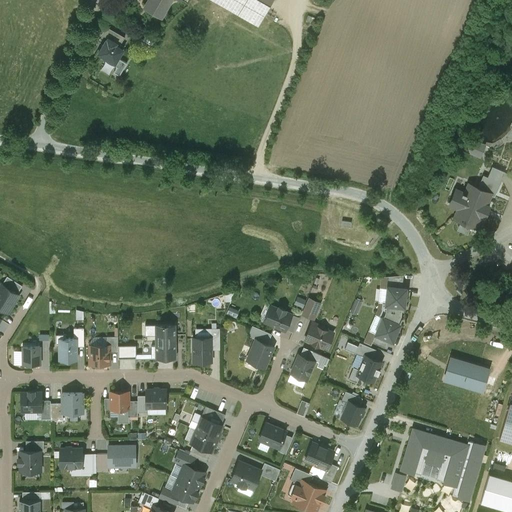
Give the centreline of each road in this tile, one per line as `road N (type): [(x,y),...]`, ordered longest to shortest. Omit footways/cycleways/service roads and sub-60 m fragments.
road 1 (unclassified): [(0,138),(373,200),(413,235),(430,311)]
road 2 (residential): [(3,378),(189,375),(248,400)]
road 3 (residential): [(364,449),(430,311)]
road 4 (residential): [(4,504),(3,378)]
road 5 (residential): [(248,400),(364,449)]
road 6 (residential): [(201,511),(248,400)]
